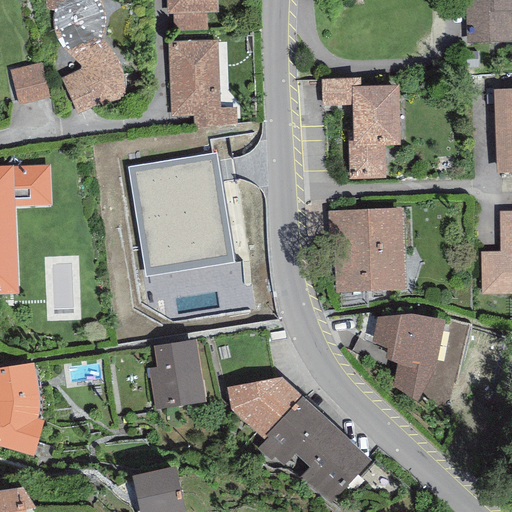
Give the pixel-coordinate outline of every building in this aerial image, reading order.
[(46,0),(47,9),(53,10),(53,22),(55,34),(62,48),(72,58),(82,68),(61,78),(78,114),(121,98),(125,90),(125,78),(122,67),(113,51),(103,38),(106,26),(103,9),(99,0),(46,0)] [(204,14),(218,13),(217,0),(166,0),(166,14),(179,14),(179,31),(204,31),(204,14)] [(511,0),(465,0),(466,45),(511,43),(511,12),(511,11),(511,10),(511,0)] [(217,40),(168,43),(171,116),(193,115),(194,129),(236,124),(236,108),(221,108),(217,40)] [(11,71),(19,105),(49,97),(41,64),(11,71)] [(351,87),(360,87),(360,78),(320,79),(322,107),(352,106),(351,87)] [(360,87),(351,87),(352,106),(353,130),(348,131),(350,178),(385,178),(384,146),(399,145),(397,85),(360,87)] [(496,133),(511,131),(511,90),(493,91),(496,133)] [(511,131),(496,133),(497,174),(511,173),(511,131)] [(127,168),(145,276),(233,262),(216,154),(127,168)] [(50,205),(49,165),(0,166),(0,294),(17,294),(15,207),(50,205)] [(333,263),(335,293),(404,290),(402,209),(340,212),(342,262),(333,263)] [(511,211),(500,211),(499,252),(481,253),(481,294),(511,293),(511,211)] [(410,314),(378,317),(373,342),(387,349),(384,362),(395,367),(393,387),(418,401),(435,371),(444,320),(410,314)] [(196,339),(154,346),(157,368),(148,369),(155,411),(206,402),(196,339)] [(33,363),(0,368),(0,446),(32,456),(44,421),(37,419),(38,395),(33,363)] [(230,408),(265,441),(268,438),(265,436),(302,397),(281,377),(227,388),(230,408)] [(371,461),(302,397),(265,436),(268,438),(265,441),(257,449),(271,462),(275,458),(283,466),(295,453),(311,468),(302,478),(330,505),(371,461)] [(185,511),(176,467),(132,477),(139,511),(185,511)] [(23,488),(17,489),(18,504),(25,503),(25,510),(35,508),(23,488)] [(17,489),(0,491),(0,511),(25,511),(25,510),(25,503),(18,504),(17,489)]
